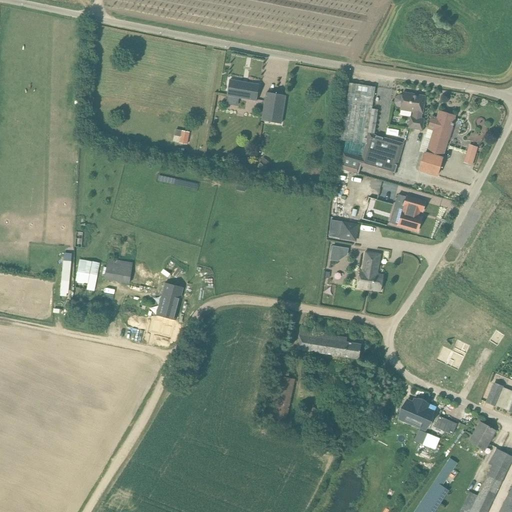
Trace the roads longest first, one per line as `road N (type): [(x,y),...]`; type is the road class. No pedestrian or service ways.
road 1 (unclassified): [(511,100),(0,0)]
road 2 (track): [(86,511),(203,304),(241,298),(393,327)]
road 3 (unclassified): [(511,422),(405,374),(390,335),(511,116)]
road 4 (track): [(173,351),(0,315)]
